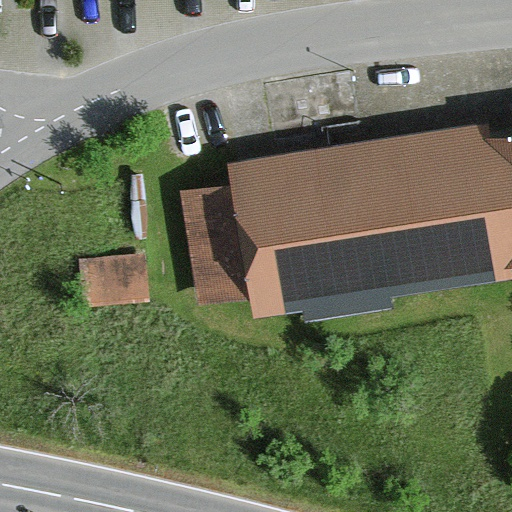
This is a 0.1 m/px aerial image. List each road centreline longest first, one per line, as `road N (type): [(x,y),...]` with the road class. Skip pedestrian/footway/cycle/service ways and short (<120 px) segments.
road 1 (residential): [(511,16),(230,52),(130,85),(33,130)]
road 2 (primary): [(139,511),(0,484)]
